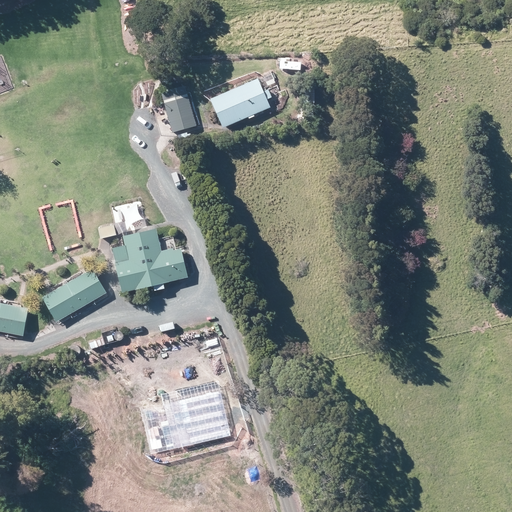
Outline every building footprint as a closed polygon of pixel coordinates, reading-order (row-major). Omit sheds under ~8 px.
[(263,90),(260,83),(259,80),(211,101),(224,130),(242,122),(249,119),(250,120),(255,118),(255,116),(257,116),(271,109),(268,101),(273,98),(281,95),(277,87),(271,90),(265,93),(263,90)] [(197,128),(196,126),(186,88),(162,94),(165,104),(173,132),(174,134),(197,128)] [(118,236),(117,234),(115,225),(99,230),(101,240),(118,236)] [(162,253),(159,240),(158,232),(125,239),(127,248),(115,251),(124,294),(154,288),(155,293),(161,291),(165,290),(165,286),(170,285),(170,283),(188,279),(185,264),(182,252),(182,250),(174,252),(174,251),(162,253)] [(194,248),(185,250),(188,264),(197,263),(194,248)] [(57,323),(107,294),(95,272),(45,301),(54,317),(57,323)] [(0,332),(24,337),(25,334),(29,309),(0,303),(0,332)] [(92,350),(105,345),(103,338),(89,343),(92,350)]
